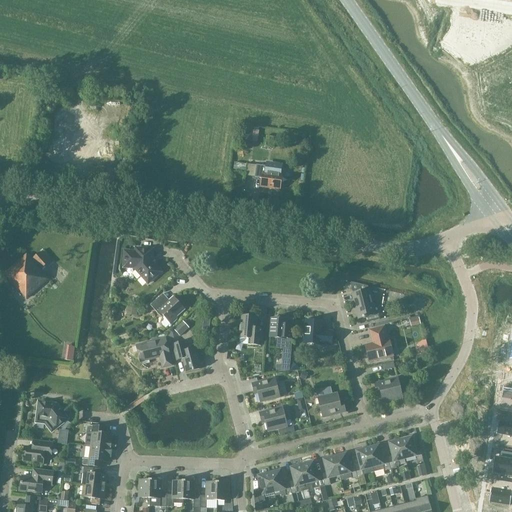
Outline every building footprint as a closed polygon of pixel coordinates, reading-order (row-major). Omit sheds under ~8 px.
[(86,103),(80,145),(114,149),(120,108),(86,103)] [(259,131),(249,129),(247,141),(257,143),(259,131)] [(235,162),(233,179),(244,180),(251,181),(251,176),(254,177),(256,167),(246,166),(246,163),(235,162)] [(256,167),(254,177),(254,178),(261,178),(260,187),(280,190),(282,176),(280,175),(282,165),(272,164),(272,165),(266,164),(266,167),(256,165),(256,167)] [(152,264),(154,263),(153,262),(152,262),(152,250),(135,249),(135,252),(124,252),(123,268),(134,268),(147,284),(160,272),(152,264)] [(47,262),(51,259),(43,250),(32,259),(41,269),(48,263),(47,262)] [(4,274),(16,288),(12,291),(16,295),(19,292),(20,292),(26,298),(47,280),(26,255),(4,274)] [(369,290),(368,290),(368,287),(349,282),(352,294),(351,294),(358,319),(365,317),(366,323),(379,320),(378,313),(375,314),(369,290)] [(181,303),(179,305),(173,298),(169,302),(163,295),(151,306),(160,317),(164,317),(170,324),(176,319),(176,317),(185,308),(181,303)] [(137,309),(127,308),(126,315),(137,316),(137,309)] [(260,346),(261,332),(255,332),(256,317),(241,316),(239,338),(248,339),(247,345),(260,346)] [(291,350),(293,326),(286,325),(286,320),(271,318),(269,338),(276,338),(275,348),(291,350)] [(420,324),(419,318),(409,320),(411,327),(420,324)] [(189,328),(183,321),(173,330),(180,337),(189,328)] [(314,322),(305,321),(304,343),(321,345),(330,345),(331,332),(322,331),(322,323),(321,323),(321,321),(314,321),(314,322)] [(369,362),(393,355),(389,340),(387,340),(383,327),(369,331),(373,344),(365,346),(369,362)] [(418,339),(424,349),(435,342),(429,333),(418,339)] [(162,368),(171,366),(165,339),(136,346),(140,362),(159,357),(162,368)] [(68,355),(76,356),(78,341),(69,340),(68,355)] [(185,373),(200,369),(195,348),(182,352),(180,343),(172,345),(176,360),(182,359),(185,373)] [(289,361),(277,361),(276,370),(289,371),(289,361)] [(394,368),(393,362),(381,365),(382,371),(394,368)] [(298,368),(292,363),(290,366),(290,371),(295,371),(298,368)] [(280,390),(280,388),(280,387),(279,386),(278,385),(276,385),(274,378),(251,384),(254,395),(258,394),(260,403),(279,398),(277,391),(279,391),(280,390)] [(402,390),(403,389),(403,387),(402,385),(401,385),(400,385),(398,385),(397,379),(374,384),(377,394),(380,393),(383,402),(402,398),(400,392),(402,391),(402,390)] [(502,396),(500,408),(501,408),(501,407),(511,408),(511,392),(510,392),(511,388),(503,387),(506,388),(505,392),(506,392),(505,396),(502,396)] [(322,418),(345,412),(343,403),(339,404),(337,394),(317,399),(319,405),(317,406),(317,407),(316,408),(317,410),(318,411),(320,412),(321,412),(322,418)] [(55,405),(38,402),(35,423),(44,424),(51,432),(67,420),(55,405)] [(287,419),(288,418),(287,416),(286,415),(285,414),(284,414),(283,414),(282,408),(259,414),(261,424),(265,423),(267,432),(287,427),(285,421),(287,420),(287,419)] [(498,422),(496,434),(501,435),(501,438),(500,438),(499,446),(511,447),(511,421),(507,421),(506,424),(498,422)] [(92,433),(90,447),(110,449),(111,439),(110,438),(110,435),(106,434),(106,428),(87,426),(86,432),(92,433)] [(61,431),(59,444),(67,445),(68,432),(61,431)] [(411,438),(400,441),(405,460),(416,458),(417,463),(423,461),(419,449),(414,451),(411,438)] [(52,444),(33,441),(32,448),(24,447),(22,461),(43,464),(44,455),(50,456),(52,444)] [(405,460),(400,441),(389,444),(392,456),(387,457),(390,470),(396,468),(396,467),(398,466),(399,465),(398,462),(405,460)] [(384,471),(390,470),(387,457),(381,459),(378,446),(367,449),(373,473),(384,470),(384,471)] [(109,460),(110,449),(90,447),(88,460),(83,459),(82,466),(101,468),(102,463),(107,463),(107,460),(109,460)] [(359,464),(354,465),(357,478),(363,477),(362,475),(373,473),(367,449),(356,452),(359,464)] [(495,458),(492,473),(511,476),(511,454),(501,452),(500,459),(495,458)] [(351,479),(357,478),(354,465),(349,467),(346,455),(334,458),(339,477),(340,481),(351,478),(351,479)] [(339,477),(334,458),(323,460),(326,472),(321,474),(324,486),(330,485),(329,480),(339,477)] [(313,463),(302,466),(307,485),(313,484),(314,489),(324,486),(321,474),(316,475),(313,463)] [(288,482),(291,494),(292,496),(308,492),(307,485),(302,466),(291,469),(294,481),(288,482)] [(88,474),(86,486),(105,488),(107,476),(102,476),(103,470),(90,468),(90,474),(88,474)] [(51,486),(53,472),(32,469),(31,478),(21,477),(20,485),(19,485),(18,492),(25,492),(25,491),(41,493),(42,485),(51,486)] [(280,471),(269,474),(274,496),(281,495),(281,497),(291,494),(288,482),(283,484),(280,471)] [(274,496),(269,474),(258,477),(261,489),(256,491),(259,503),(264,501),(263,498),(274,495),(274,497),(274,496)] [(149,499),(150,481),(139,481),(139,499),(149,499)] [(161,481),(150,481),(149,499),(160,500),(159,507),(166,508),(166,495),(161,495),(161,481)] [(423,492),(429,490),(427,481),(421,483),(423,492)] [(491,489),(489,503),(509,506),(511,498),(511,484),(494,481),(493,489),(491,489)] [(183,500),(183,482),(173,482),(172,495),(166,495),(166,508),(172,508),(172,504),(183,504),(183,500)] [(195,483),(183,482),(183,500),(193,501),(193,508),(199,509),(200,496),(194,496),(195,483)] [(216,502),(217,483),(206,483),(206,496),(200,496),(199,509),(206,509),(206,501),(216,502)] [(228,484),(217,483),(216,502),(227,502),(228,484)] [(104,500),(105,488),(86,486),(82,485),(81,497),(92,498),(91,505),(99,506),(100,500),(104,500)] [(395,488),(388,489),(390,496),(397,495),(395,488)] [(68,492),(61,491),(60,501),(67,502),(68,492)] [(415,499),(415,501),(418,511),(430,511),(427,496),(415,499)] [(32,511),(33,511),(37,511),(38,511),(40,499),(26,497),(25,507),(17,506),(16,511),(32,511)] [(46,511),(48,500),(40,499),(38,511),(46,511)] [(418,511),(415,501),(404,504),(405,511),(418,511)] [(74,511),(76,503),(69,503),(67,511),(74,511)]
